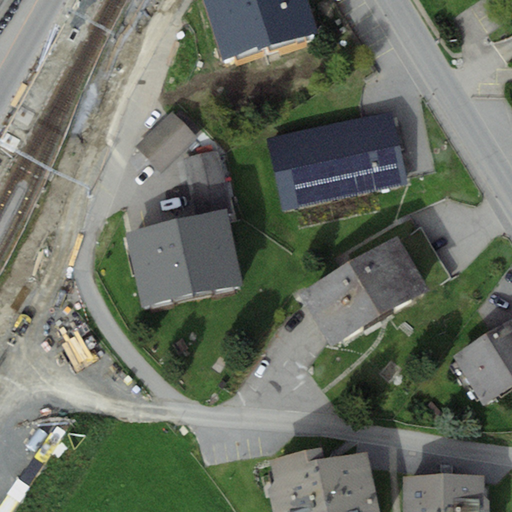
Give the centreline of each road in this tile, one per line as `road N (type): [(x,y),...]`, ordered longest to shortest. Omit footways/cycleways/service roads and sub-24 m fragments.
road 1 (residential): [(511,457),(196,413),(138,367),(100,317),(82,247),(174,17)]
road 2 (residential): [(393,0),(511,194)]
